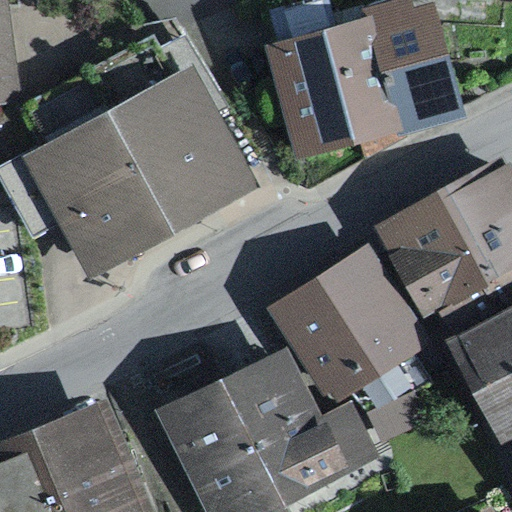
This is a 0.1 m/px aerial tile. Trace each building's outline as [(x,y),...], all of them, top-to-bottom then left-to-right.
[(309,0),(272,10),(307,148),(402,124),(367,11),(331,21),(325,0),(309,0)] [(367,11),(402,124),(448,113),(421,16),(409,20),(403,1),(367,11)] [(0,92),(11,91),(0,11),(0,92)] [(233,175),(158,40),(23,114),(97,249),(233,175)] [(494,303),(511,292),(511,181),(506,170),(444,201),(480,274),(494,303)] [(431,304),(453,327),(494,303),(480,274),(444,201),(386,234),(431,304)] [(366,411),(428,382),(403,343),(419,334),(372,259),(285,313),(334,386),(343,380),(366,411)] [(511,425),(511,308),(463,334),(511,425)] [(305,431),(276,371),(229,392),(272,481),(292,472),(303,494),(323,484),(320,477),(373,449),(354,408),(305,431)] [(378,407),(390,433),(432,413),(420,388),(378,407)] [(265,511),(255,489),(272,481),(229,392),(183,415),(212,472),(203,476),(218,506),(212,509),(213,511),(265,511)] [(0,511),(140,511),(101,417),(0,458),(0,511)]
